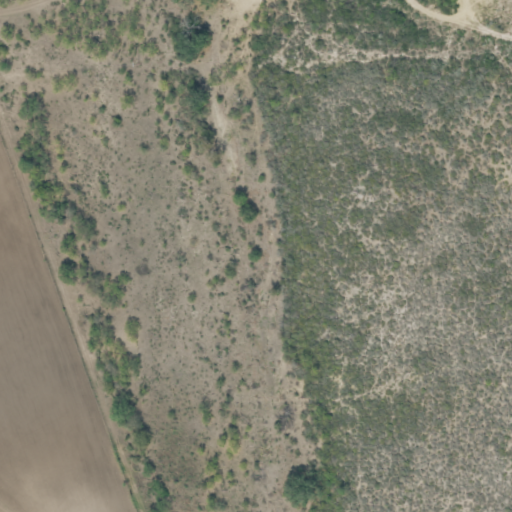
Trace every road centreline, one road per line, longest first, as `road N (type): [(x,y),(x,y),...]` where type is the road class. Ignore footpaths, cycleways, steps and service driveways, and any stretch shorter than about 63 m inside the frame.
road 1 (residential): [(511,307),(481,290),(480,42),(470,0)]
road 2 (residential): [(511,52),(202,0)]
